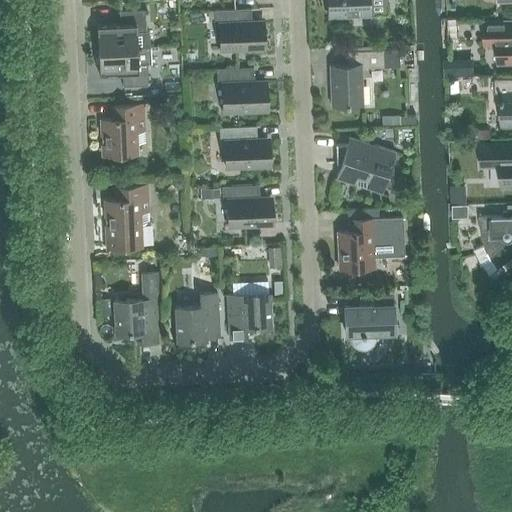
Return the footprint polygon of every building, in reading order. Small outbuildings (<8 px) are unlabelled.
[(328,0),(329,16),(370,15),(369,0),(328,0)] [(219,24),(220,49),(262,47),(260,21),(252,21),(251,8),(214,10),(215,24),(219,24)] [(120,10),(120,23),(97,25),(98,49),(150,47),(149,30),(146,31),(145,9),(120,10)] [(498,45),(498,63),(511,62),(511,20),(485,22),(485,45),(498,45)] [(355,44),(394,46),(395,31),(355,29),(355,44)] [(151,62),(150,47),(98,49),(99,74),(123,73),(123,86),(149,85),(148,62),(151,62)] [(332,105),(362,104),(361,67),(384,67),(383,49),(347,51),(348,64),(331,65),(332,105)] [(399,49),(383,49),(384,67),(400,66),(399,49)] [(254,81),(254,67),(217,68),(218,84),(222,84),(223,111),(264,109),(263,81),(254,81)] [(502,92),(502,125),(511,125),(511,78),(495,78),(496,92),(502,92)] [(114,105),(115,117),(101,118),(102,134),(105,134),(106,155),(138,154),(137,143),(146,143),(144,104),(114,105)] [(399,114),(383,115),(383,124),(399,123),(399,114)] [(257,139),(256,125),(220,127),(220,141),(225,141),(226,167),(267,165),(266,138),(257,139)] [(382,193),(382,191),(385,181),(394,180),(393,158),(395,152),(396,151),(349,136),(349,137),(347,143),(336,144),(337,162),(341,162),(336,176),(336,177),(382,193)] [(511,148),(511,142),(482,143),(482,165),(502,164),(503,185),(511,185),(511,148)] [(118,186),(119,198),(105,199),(105,215),(108,215),(109,235),(106,235),(107,248),(142,247),(141,224),(150,224),(148,184),(118,186)] [(229,225),(270,224),(269,197),(260,198),(259,184),(222,186),(223,200),(227,200),(229,225)] [(199,197),(199,224),(219,224),(220,197),(199,197)] [(468,204),(453,205),(453,216),(469,216),(468,204)] [(485,244),(486,246),(491,256),(492,258),(498,266),(499,267),(511,256),(511,209),(503,210),(504,215),(480,215),(480,221),(480,222),(482,233),(482,234),(485,244)] [(339,268),(375,267),(374,256),(382,256),(381,217),(347,218),(348,230),(338,231),(339,247),(342,247),(342,256),(339,256),(339,268)] [(282,266),(281,246),(268,246),(269,266),(282,266)] [(142,272),(143,298),(114,299),(115,334),(140,333),(141,342),(158,341),(156,298),(160,298),(159,271),(142,272)] [(192,346),(193,340),(207,339),(207,336),(219,335),(217,291),(199,292),(200,305),(175,306),(177,341),(182,340),(182,344),(192,346)] [(229,338),(247,337),(247,327),(272,326),(270,292),(227,294),(229,338)] [(374,305),(345,306),(346,334),(351,334),(353,339),(358,344),(364,345),(370,343),(374,339),(375,333),(394,332),(393,294),(373,295),(374,305)]
